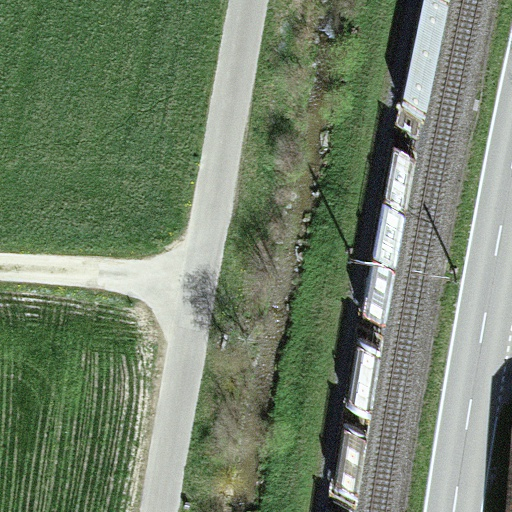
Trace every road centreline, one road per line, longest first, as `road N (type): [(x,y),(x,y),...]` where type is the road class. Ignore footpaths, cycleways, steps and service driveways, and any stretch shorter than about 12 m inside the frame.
road 1 (unclassified): [(154,511),(183,275),(247,0)]
road 2 (secondary): [(511,225),(459,511)]
road 3 (track): [(0,265),(183,275)]
